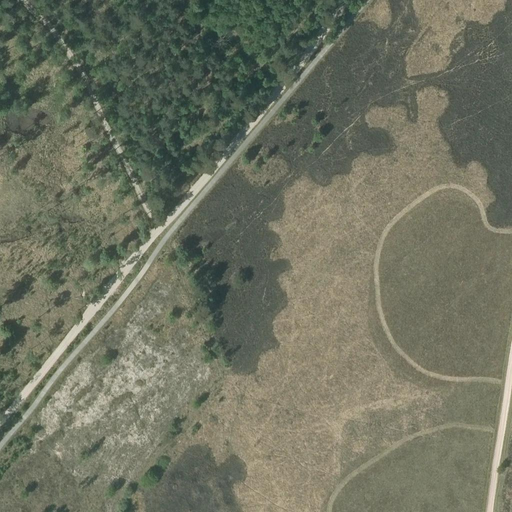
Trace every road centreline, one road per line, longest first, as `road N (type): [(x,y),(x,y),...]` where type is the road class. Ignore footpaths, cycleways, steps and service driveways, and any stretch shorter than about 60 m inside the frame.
road 1 (track): [(353,0),(156,232)]
road 2 (track): [(25,0),(94,103),(156,232)]
road 3 (track): [(156,232),(0,423)]
road 4 (track): [(492,511),(511,378)]
